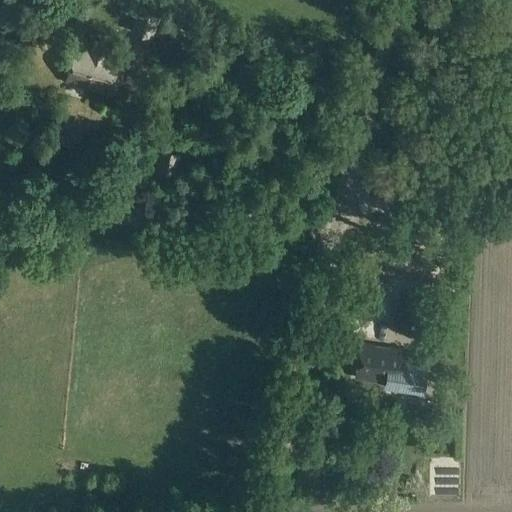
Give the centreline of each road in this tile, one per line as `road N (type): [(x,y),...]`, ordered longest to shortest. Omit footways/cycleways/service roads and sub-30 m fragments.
road 1 (unclassified): [(268,511),(373,76),(404,0)]
road 2 (track): [(511,172),(310,220),(0,227)]
